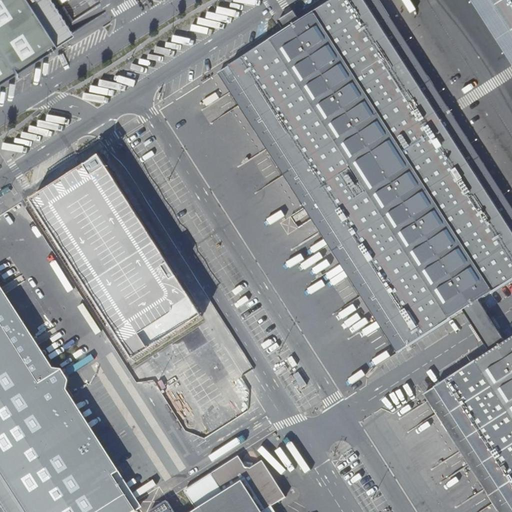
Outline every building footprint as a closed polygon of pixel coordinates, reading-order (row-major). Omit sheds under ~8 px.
[(0,0),(0,79),(71,34),(49,0),(0,0)] [(284,31),(219,73),(220,74),(398,353),(408,346),(463,311),(468,318),(484,308),(480,301),(511,279),(511,209),(378,0),(332,0),(300,21),(284,31)] [(476,0),(511,55),(511,31),(492,0),(476,0)] [(511,0),(492,0),(511,31),(511,0)] [(278,22),(284,31),(300,21),(294,12),(278,21),(278,22)] [(195,456),(265,410),(102,150),(29,194),(195,456)] [(0,363),(35,340),(0,284),(0,363)] [(501,334),(492,320),(484,308),(468,318),(476,330),(485,345),(501,334)] [(435,387),(424,394),(499,511),(501,511),(511,505),(511,337),(506,342),(501,334),(485,345),(490,352),(435,387)] [(35,340),(0,363),(0,471),(26,511),(262,511),(286,497),(263,461),(251,468),(246,467),(239,456),(185,491),(197,510),(194,511),(174,511),(168,501),(150,511),(137,511),(114,476),(120,471),(68,390),(69,381),(62,369),(54,368),(35,340)]
